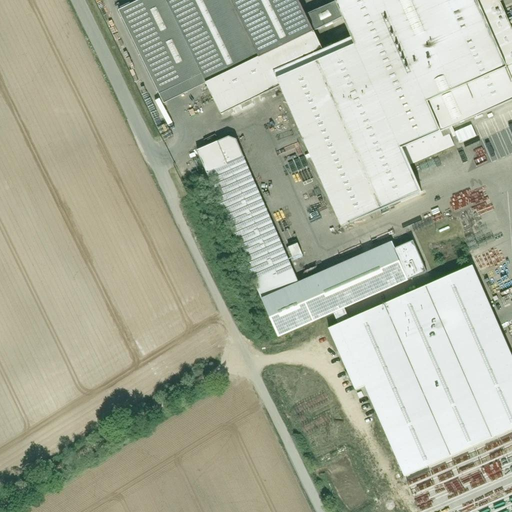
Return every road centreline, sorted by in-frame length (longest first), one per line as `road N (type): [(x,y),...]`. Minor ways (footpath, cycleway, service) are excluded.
road 1 (unclassified): [(78,0),(246,355)]
road 2 (unclassified): [(0,502),(246,355)]
